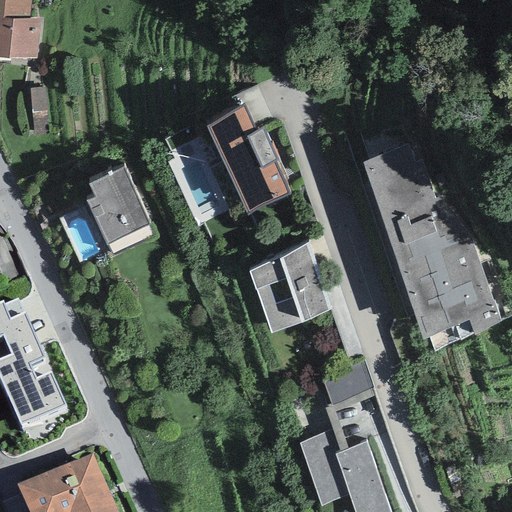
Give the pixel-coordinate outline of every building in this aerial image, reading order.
[(29,16),(30,0),(0,0),(0,55),(36,59),(40,17),(29,16)] [(207,125),(246,212),(290,192),(275,161),(277,159),(263,127),(257,130),(244,104),(207,125)] [(362,161),(424,337),(469,318),(474,334),(500,321),(471,237),(450,209),(447,210),(441,195),(435,198),(422,160),(413,162),(407,143),(362,161)] [(155,235),(123,166),(89,182),(94,193),(86,197),(113,255),(155,235)] [(308,242),(248,271),(270,333),(330,307),(308,242)] [(22,317),(0,327),(0,361),(3,361),(10,376),(0,380),(0,398),(21,444),(70,422),(55,389),(40,396),(34,384),(49,377),(22,317)] [(321,504),(349,494),(355,511),(391,511),(365,441),(340,451),(332,430),(298,442),(321,504)] [(118,511),(92,456),(18,491),(28,511),(118,511)]
